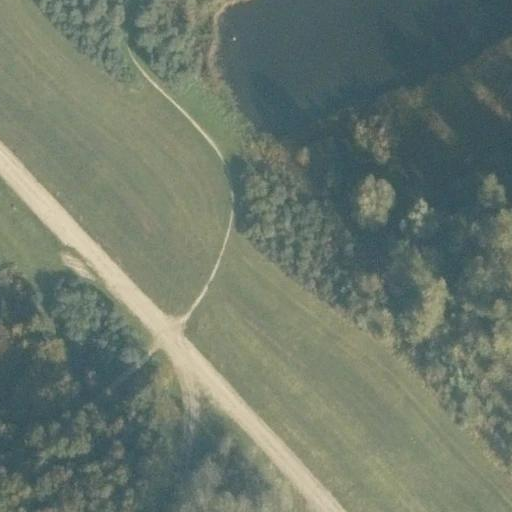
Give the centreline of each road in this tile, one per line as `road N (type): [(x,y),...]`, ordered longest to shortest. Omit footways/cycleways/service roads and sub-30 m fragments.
road 1 (track): [(0,164),(329,505),(323,511)]
road 2 (track): [(170,511),(201,373)]
